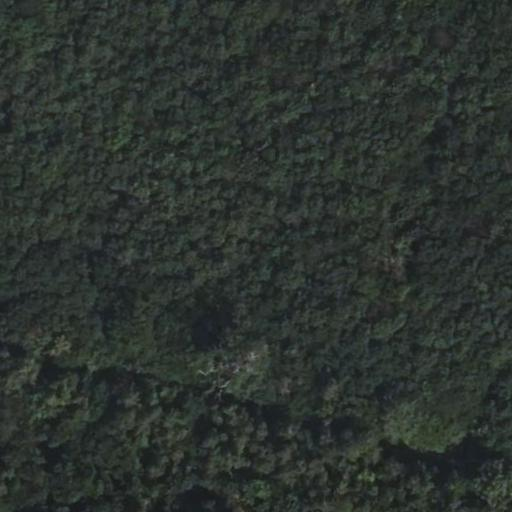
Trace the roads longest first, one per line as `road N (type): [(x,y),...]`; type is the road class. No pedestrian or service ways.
road 1 (unknown): [(0,358),(511,480)]
road 2 (unknown): [(434,511),(511,371)]
